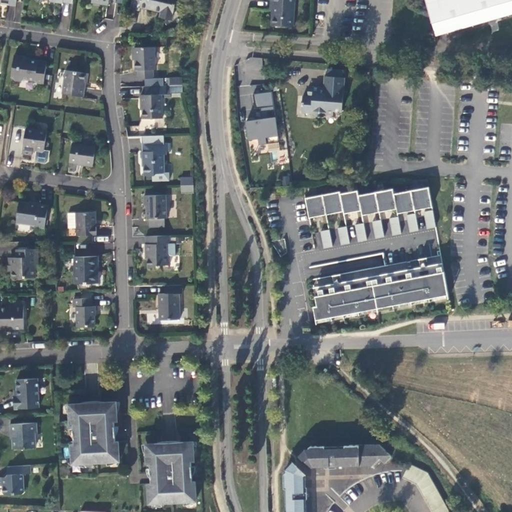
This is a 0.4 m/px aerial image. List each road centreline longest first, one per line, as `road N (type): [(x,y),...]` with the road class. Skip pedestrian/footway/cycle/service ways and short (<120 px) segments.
road 1 (residential): [(119,189),(111,43),(0,27)]
road 2 (residential): [(287,345),(287,278),(301,273),(298,260),(421,237)]
road 3 (tertiary): [(260,346),(251,246),(220,164)]
road 4 (tertiary): [(220,164),(222,345)]
road 5 (tertiary): [(222,345),(238,511)]
road 6 (tertiary): [(220,164),(215,84),(233,0)]
road 7 (tertiary): [(265,511),(260,346)]
road 8 (residential): [(124,351),(119,189)]
road 9 (residential): [(124,351),(0,355)]
road 10 (residential): [(119,189),(0,175)]
